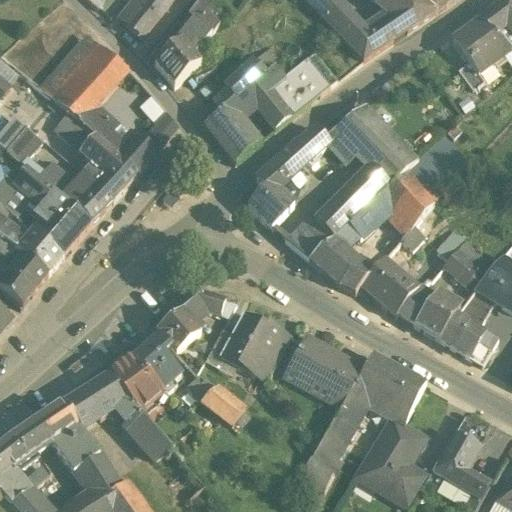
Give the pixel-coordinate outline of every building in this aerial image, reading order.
[(110,0),(129,15),(141,0),(110,0)] [(160,27),(175,8),(165,0),(141,0),(129,15),(119,27),(136,51),(160,27)] [(165,0),(175,8),(181,0),(165,0)] [(290,0),(311,19),(325,0),(290,0)] [(325,0),(311,19),(331,36),(352,21),(332,0),(325,0)] [(386,0),(364,0),(361,3),(374,14),(386,0)] [(410,2),(408,0),(386,0),(374,14),(382,20),(405,40),(433,21),(410,2)] [(411,0),(410,2),(433,21),(457,4),(462,0),(411,0)] [(229,23),(208,7),(202,15),(222,31),(229,23)] [(511,10),(508,7),(477,30),(493,43),(504,36),(511,42),(511,10)] [(202,15),(197,12),(186,28),(208,44),(210,45),(222,31),(202,15)] [(364,33),(384,54),(405,40),(382,20),(364,33)] [(364,33),(352,21),(331,36),(362,69),(384,54),(364,33)] [(493,43),(477,30),(451,49),(468,71),(477,84),(478,83),(504,64),(511,58),(493,43)] [(191,31),(175,50),(177,52),(151,74),(171,97),(199,71),(192,64),(208,44),(191,31)] [(35,99),(49,111),(99,55),(86,43),(35,99)] [(49,111),(66,126),(79,137),(92,122),(127,82),(99,55),(49,111)] [(263,82),(269,77),(285,63),(282,60),(279,62),(272,55),(252,71),(263,82)] [(307,67),(279,88),(281,91),(272,98),(292,124),(329,95),(307,67)] [(233,108),(263,82),(252,71),(223,96),(224,98),(213,108),(221,119),(223,117),(233,108)] [(477,84),(468,71),(457,79),(472,99),(484,90),(478,83),(477,84)] [(270,142),(292,124),(272,98),(281,91),(279,88),(269,77),(263,82),(233,108),(234,109),(228,114),(242,131),(254,122),(270,142)] [(0,104),(9,94),(0,86),(0,104)] [(139,116),(155,133),(162,125),(148,107),(139,116)] [(242,131),(228,114),(202,136),(222,159),(234,171),(259,151),(242,131)] [(416,170),(364,116),(335,137),(359,162),(370,175),(389,194),(407,179),(416,170)] [(99,154),(112,140),(92,122),(79,137),(82,139),(94,150),(99,154)] [(155,133),(139,151),(154,165),(174,141),(162,125),(155,133)] [(66,126),(54,139),(70,152),(82,139),(79,137),(66,126)] [(22,132),(1,156),(18,170),(23,174),(43,150),(22,132)] [(462,139),(455,132),(446,140),(453,147),(462,139)] [(324,145),(316,135),(296,151),(306,164),(311,167),(326,154),(329,151),(324,145)] [(335,137),(324,145),(329,151),(326,154),(346,175),(359,162),(335,137)] [(94,150),(82,139),(70,152),(83,162),(94,150)] [(99,154),(137,186),(154,165),(139,151),(128,141),(121,148),(112,140),(99,154)] [(446,140),(443,143),(449,150),(453,147),(446,140)] [(384,224),(402,244),(412,233),(421,223),(469,173),(449,150),(443,143),(416,170),(407,179),(389,194),(378,204),(391,217),(384,224)] [(94,150),(83,162),(93,170),(104,179),(102,181),(124,201),(137,186),(99,154),(94,150)] [(295,150),(276,166),(255,185),(264,195),(273,194),(306,164),(296,151),(295,150)] [(18,170),(0,192),(0,194),(10,203),(17,194),(16,192),(28,178),(23,174),(18,170)] [(114,209),(115,210),(124,201),(102,181),(104,179),(93,170),(82,183),(114,209)] [(75,192),(49,171),(38,186),(56,201),(93,232),(115,210),(114,209),(82,183),(75,192)] [(309,222),(285,247),(308,266),(331,246),(334,244),(347,232),(364,217),(378,204),(389,194),(370,175),(315,228),(309,222)] [(181,177),(167,193),(180,205),(194,188),(181,177)] [(38,186),(28,178),(16,192),(17,194),(33,206),(44,216),(56,201),(38,186)] [(0,194),(0,209),(2,212),(10,203),(0,194)] [(2,212),(9,217),(18,225),(33,206),(17,194),(10,203),(2,212)] [(273,194),(264,195),(247,213),(271,236),(293,213),(273,194)] [(473,196),(459,199),(462,209),(475,205),(473,196)] [(171,215),(178,206),(169,197),(161,206),(171,215)] [(93,232),(56,201),(44,216),(36,226),(50,237),(43,246),(65,264),(93,232)] [(364,217),(347,232),(355,241),(360,246),(384,224),(391,217),(378,204),(364,217)] [(0,221),(4,225),(9,217),(2,212),(0,209),(0,221)] [(49,282),(65,264),(43,246),(32,236),(27,242),(4,225),(0,221),(0,245),(15,256),(21,261),(35,270),(49,282)] [(421,223),(412,233),(422,242),(431,233),(421,223)] [(427,251),(447,268),(464,248),(465,247),(446,230),(439,238),(431,233),(422,242),(423,243),(422,245),(428,250),(427,251)] [(334,244),(331,246),(341,255),(355,241),(347,232),(334,244)] [(402,244),(400,246),(412,256),(422,245),(423,243),(422,242),(412,233),(402,244)] [(0,261),(3,264),(7,266),(15,256),(0,245),(0,261)] [(331,246),(308,266),(340,293),(340,292),(352,299),(369,280),(341,255),(331,246)] [(394,275),(412,256),(400,246),(383,265),(394,275)] [(442,274),(471,300),(475,295),(493,274),(464,248),(447,268),(442,274)] [(0,268),(0,277),(5,281),(21,261),(15,256),(7,266),(3,264),(0,268)] [(35,270),(21,261),(5,281),(0,287),(0,296),(23,315),(49,282),(35,270)] [(369,280),(352,299),(355,300),(357,297),(368,304),(370,301),(395,322),(418,295),(394,275),(383,265),(369,280)] [(463,311),(455,322),(439,345),(469,364),(470,363),(484,340),(477,336),(494,307),(511,317),(511,276),(498,268),(493,274),(475,295),(471,300),(463,311)] [(438,345),(439,345),(455,322),(463,311),(439,296),(436,301),(421,291),(418,295),(395,322),(396,323),(398,321),(417,333),(417,334),(423,338),(424,336),(438,345)] [(201,301),(180,318),(194,335),(210,322),(219,325),(220,322),(224,308),(201,301)] [(236,311),(224,308),(220,322),(228,325),(233,316),(236,311)] [(244,322),(233,316),(228,325),(214,352),(224,358),(244,322)] [(180,318),(156,338),(159,342),(170,354),(176,361),(200,341),(194,335),(180,318)] [(0,321),(0,341),(12,329),(0,321)] [(224,358),(220,366),(221,366),(237,375),(253,384),(257,377),(277,341),(244,322),(224,358)] [(484,340),(470,363),(482,371),(496,347),(484,340)] [(289,347),(277,341),(257,377),(269,383),(289,347)] [(159,342),(132,366),(161,398),(165,402),(177,393),(175,390),(183,384),(165,363),(164,361),(170,354),(159,342)] [(362,378),(303,346),(283,383),(309,398),(313,391),(330,400),(326,407),(341,415),(362,378)] [(341,415),(312,467),(311,468),(332,483),(339,468),(335,466),(356,430),(360,413),(368,398),(368,397),(368,396),(383,367),(372,360),(362,378),(341,415)] [(132,366),(107,384),(136,417),(159,398),(160,399),(161,398),(132,366)] [(237,375),(221,366),(216,376),(232,384),(237,375)] [(425,390),(383,367),(368,396),(368,397),(368,398),(389,409),(382,422),(392,426),(403,435),(404,433),(408,423),(425,390)] [(107,384),(63,412),(79,435),(96,424),(99,430),(109,424),(152,473),(171,457),(136,417),(107,384)] [(200,389),(197,385),(185,395),(200,411),(201,411),(211,401),(200,389)] [(205,385),(200,389),(211,401),(216,397),(205,385)] [(245,419),(216,397),(211,401),(201,411),(232,435),(245,419)] [(62,412),(38,428),(51,447),(67,437),(72,443),(80,437),(79,435),(63,412),(62,412)] [(466,423),(454,441),(476,452),(487,435),(466,423)] [(403,435),(392,426),(356,483),(358,484),(362,479),(378,489),(375,494),(398,508),(416,478),(407,472),(424,445),(404,433),(403,435)] [(0,485),(12,476),(51,447),(38,428),(10,447),(0,454),(0,485)] [(67,437),(51,447),(73,476),(96,460),(80,437),(72,443),(67,437)] [(476,452),(454,441),(432,477),(472,501),(480,506),(490,490),(470,477),(480,455),(476,452)] [(96,460),(73,476),(92,502),(101,511),(107,508),(105,505),(120,495),(96,460)] [(332,483),(311,468),(301,482),(323,499),(332,483)] [(176,478),(165,488),(186,510),(205,495),(186,475),(176,478)] [(12,476),(0,485),(0,505),(6,511),(8,511),(23,498),(27,494),(12,476)] [(412,511),(429,485),(416,478),(398,508),(404,511),(412,511)] [(511,511),(511,481),(505,494),(508,496),(500,511),(502,511),(511,511)] [(107,508),(109,511),(140,511),(125,492),(120,495),(105,505),(107,508)] [(35,511),(23,498),(8,511),(35,511)] [(477,511),(480,506),(472,501),(465,511),(477,511)] [(101,511),(92,502),(77,511),(101,511)]
